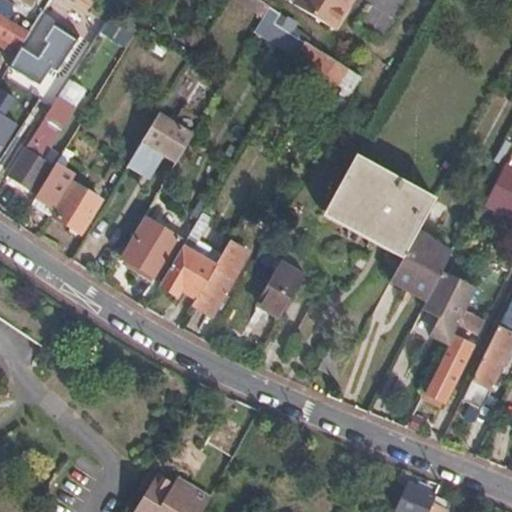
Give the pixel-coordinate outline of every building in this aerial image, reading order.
[(37,0),(15,0),(31,9),(37,0)] [(269,7),(258,0),(237,0),(255,12),(257,8),(264,14),(269,7)] [(296,0),(293,5),(335,29),(349,6),(345,3),(347,0),(296,0)] [(281,14),(269,7),(264,14),(253,32),(294,57),(302,43),(274,25),(281,14)] [(0,39),(19,51),(30,34),(0,16),(0,39)] [(74,42),(49,27),(39,45),(43,48),(33,66),(14,54),(4,71),(35,89),(45,73),(53,77),(74,42)] [(335,62),(302,43),(294,57),(325,77),(335,62)] [(336,62),(335,62),(325,77),(352,93),(361,77),(336,62)] [(43,123),(59,100),(62,96),(46,86),(28,114),(43,123)] [(0,94),(0,150),(13,127),(0,120),(11,100),(0,94)] [(23,155),(10,178),(34,192),(50,167),(41,161),(73,108),(59,100),(43,123),(23,155)] [(192,136),(160,115),(128,168),(139,175),(143,177),(157,152),(163,156),(176,163),(192,136)] [(143,177),(148,180),(163,156),(157,152),(143,177)] [(353,155),(323,209),(405,254),(415,236),(434,200),(353,155)] [(57,164),(36,198),(56,209),(76,176),(57,164)] [(511,215),(511,169),(505,166),(487,204),(511,215)] [(73,186),(55,216),(81,232),(99,202),(73,186)] [(36,198),(32,206),(51,218),(56,209),(36,198)] [(219,208),(208,201),(184,243),(194,249),(219,208)] [(144,221),(122,257),(156,278),(178,242),(144,221)] [(388,285),(424,304),(449,255),(415,236),(405,254),(388,285)] [(197,296),(192,305),(211,317),(219,303),(223,296),(248,255),(228,242),(213,268),(197,296)] [(183,287),(197,296),(213,268),(181,248),(159,285),(177,297),(183,287)] [(258,305),(282,318),(305,275),(283,262),(258,305)] [(430,336),(449,345),(451,340),(466,310),(476,291),(440,273),(424,304),(422,309),(439,317),(430,336)] [(223,296),(219,303),(224,305),(228,298),(223,296)] [(443,357),(424,394),(444,404),(472,347),(465,343),(473,327),(481,331),(485,320),(466,310),(451,340),(443,357)] [(511,334),(497,327),(462,400),(482,409),(511,346),(511,334)] [(319,370),(336,379),(347,359),(330,350),(319,370)] [(201,511),(209,499),(191,489),(188,495),(155,476),(134,511),(201,511)] [(427,511),(434,497),(407,485),(395,511),(427,511)] [(444,511),(449,503),(434,496),(434,497),(427,511),(444,511)]
